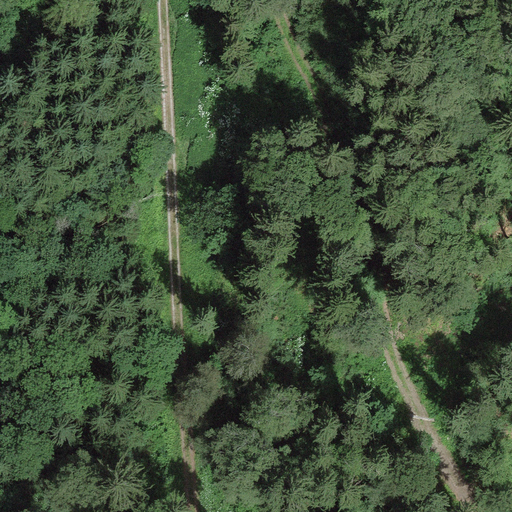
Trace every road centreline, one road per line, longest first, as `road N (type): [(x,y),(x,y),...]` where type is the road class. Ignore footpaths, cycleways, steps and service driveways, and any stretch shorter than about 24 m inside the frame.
road 1 (track): [(292,0),(327,77),(398,354),(436,440),(484,511)]
road 2 (track): [(194,511),(164,0)]
